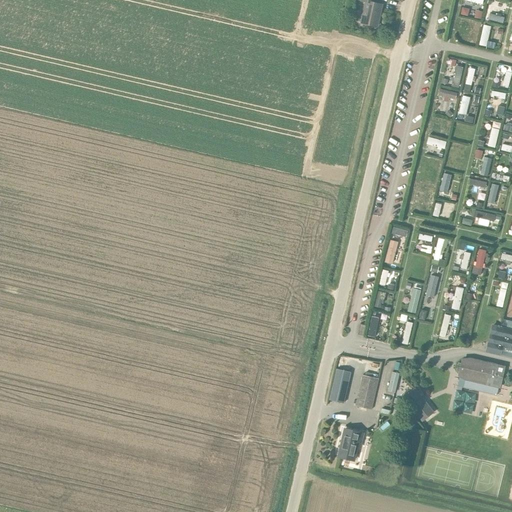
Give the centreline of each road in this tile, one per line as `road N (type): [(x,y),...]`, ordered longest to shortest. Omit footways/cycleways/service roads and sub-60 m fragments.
road 1 (unclassified): [(291,511),(410,0)]
road 2 (track): [(468,511),(300,472)]
